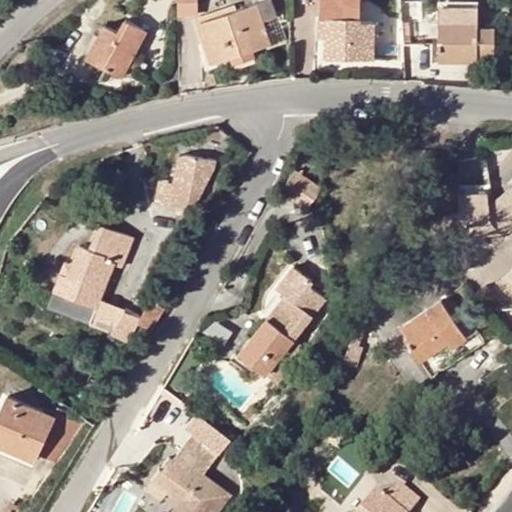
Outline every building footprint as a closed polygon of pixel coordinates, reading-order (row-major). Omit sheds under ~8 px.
[(199,0),(180,0),(180,15),(199,15),(199,0)] [(249,49),(250,51),(254,50),(272,44),(264,21),(279,16),(273,0),(270,0),(201,23),(215,63),(232,57),(236,55),(236,53),(249,49)] [(319,0),(319,17),(363,18),(363,0),(319,0)] [(475,6),(439,6),(440,23),(474,23),(475,6)] [(363,18),(319,17),(319,30),(326,31),(327,38),(326,58),(376,58),(377,23),(363,23),(363,18)] [(147,34),(126,21),(119,34),(105,27),(87,59),(122,79),(147,34)] [(474,23),(440,23),(440,62),(480,62),(480,55),(497,56),(496,30),(479,30),(479,24),(474,23)] [(257,58),(254,50),(250,51),(249,49),(236,53),(236,55),(232,57),(235,66),(257,58)] [(511,188),(511,146),(491,147),(493,190),(511,188)] [(174,205),(204,211),(212,191),(220,159),(187,152),(174,205)] [(283,185),(310,205),(325,183),(298,164),(283,185)] [(190,224),(204,211),(174,205),(175,227),(190,224)] [(90,325),(108,278),(113,266),(121,268),(132,239),(99,226),(88,252),(77,248),(71,265),(65,278),(58,275),(52,292),(45,308),(90,325)] [(71,265),(64,261),(58,275),(65,278),(71,265)] [(284,297),(239,354),(277,386),(306,350),(293,340),(324,299),(307,287),(311,283),(292,266),(274,289),(284,297)] [(108,278),(90,325),(90,326),(90,327),(111,336),(124,316),(138,325),(148,299),(149,295),(108,278)] [(52,292),(35,285),(29,301),(45,308),(52,292)] [(158,302),(148,299),(138,325),(150,329),(163,309),(157,305),(158,302)] [(452,348),(466,339),(440,302),(399,329),(407,340),(405,341),(419,362),(448,343),(452,348)] [(124,316),(111,336),(125,345),(138,325),(124,316)] [(362,328),(354,325),(342,362),(355,367),(361,348),(357,347),(362,328)] [(17,447),(38,456),(56,465),(83,425),(58,408),(54,417),(7,396),(0,410),(0,447),(14,454),(17,447)] [(451,409),(442,418),(454,432),(464,423),(451,409)] [(173,461),(168,458),(150,481),(167,494),(179,502),(171,511),(217,511),(230,496),(202,474),(218,454),(192,435),(173,461)] [(17,447),(14,454),(34,463),(38,456),(17,447)] [(160,503),(167,494),(150,481),(143,490),(160,503)] [(375,495),(361,511),(409,511),(417,502),(396,487),(384,501),(375,495)]
